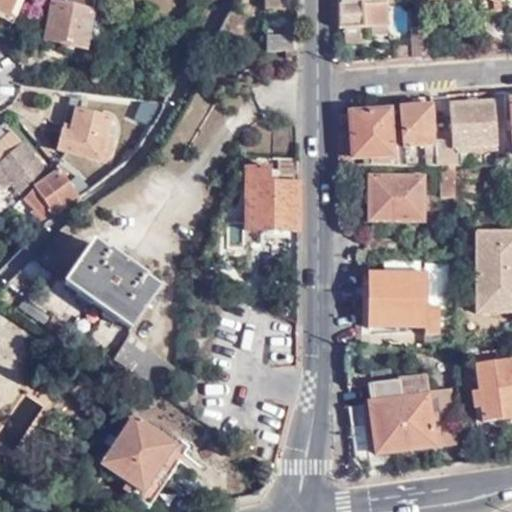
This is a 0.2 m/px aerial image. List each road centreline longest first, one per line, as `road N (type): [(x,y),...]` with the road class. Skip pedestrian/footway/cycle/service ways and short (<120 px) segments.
road 1 (primary): [(295,511),(314,387),(315,84)]
road 2 (residential): [(315,84),(511,67)]
road 3 (secondary): [(378,511),(511,491)]
